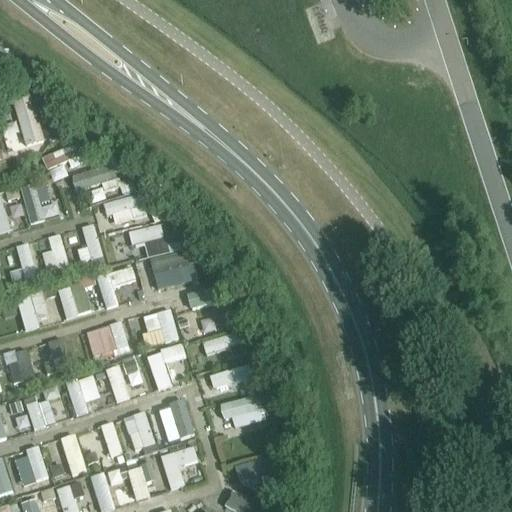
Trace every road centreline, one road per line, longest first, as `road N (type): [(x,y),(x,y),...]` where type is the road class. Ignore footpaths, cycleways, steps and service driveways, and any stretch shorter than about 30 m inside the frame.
road 1 (primary): [(376,511),(377,426),(347,308),(310,239),(231,153)]
road 2 (primary): [(15,0),(219,152),(231,153)]
road 3 (unclassified): [(511,239),(434,0)]
road 4 (primary): [(231,153),(170,92),(53,0)]
